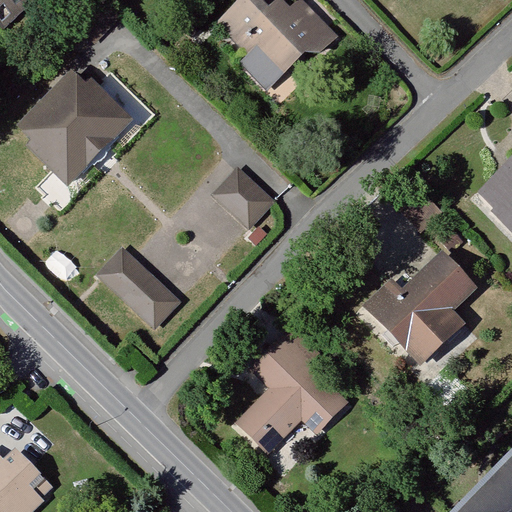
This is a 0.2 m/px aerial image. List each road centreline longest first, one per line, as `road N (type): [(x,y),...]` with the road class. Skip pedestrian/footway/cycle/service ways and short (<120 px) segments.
road 1 (residential): [(132,412),(511,40)]
road 2 (secondary): [(0,283),(132,412)]
road 3 (secondary): [(132,412),(232,511)]
